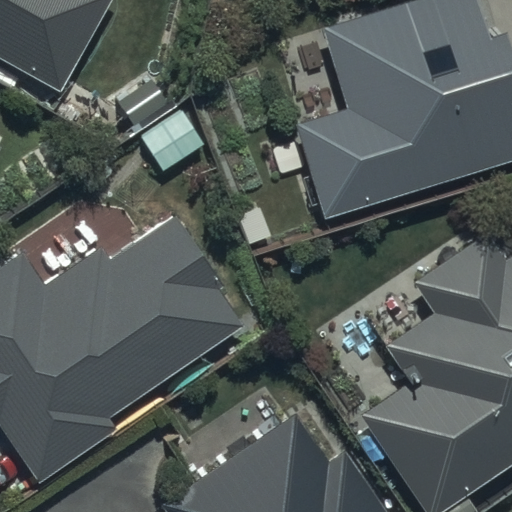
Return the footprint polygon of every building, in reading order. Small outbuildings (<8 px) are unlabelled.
[(0,0),(0,74),(46,99),(58,77),(98,0),(0,0)] [(340,96),(291,110),(316,204),(511,146),(511,38),(502,41),(494,13),(479,17),(474,0),(367,0),(316,15),(340,96)] [(178,98),(135,127),(158,162),(201,133),(178,98)] [(20,240),(0,252),(0,423),(29,472),(114,420),(102,400),(237,318),(211,276),(218,272),(173,199),(104,244),(97,233),(40,270),(20,240)] [(401,367),(350,402),(420,504),(412,510),(414,511),(456,511),(472,501),(459,481),(511,445),(511,241),(498,251),(479,222),(408,270),(427,298),(377,332),(401,367)] [(321,452),(289,402),(159,492),(172,510),(168,511),(379,511),(386,507),(342,438),(321,452)]
